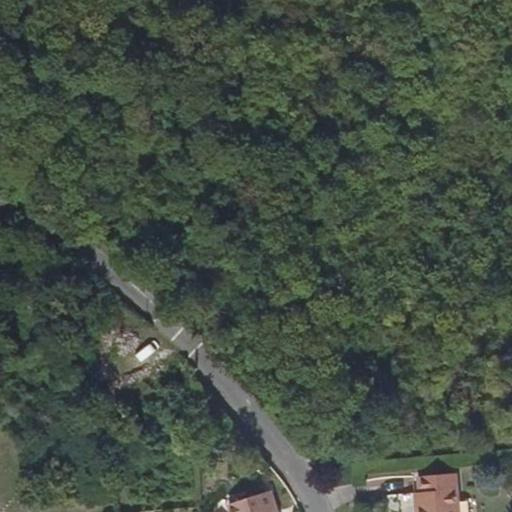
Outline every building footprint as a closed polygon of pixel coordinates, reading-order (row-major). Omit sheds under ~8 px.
[(196,157),(198,142),(192,140),(189,156),(196,157)] [(215,146),(198,142),(196,157),(213,162),(215,146)] [(208,238),(222,239),(222,235),(223,209),(210,208),(208,238)] [(72,410),(44,412),(47,429),(73,427),(72,410)] [(422,475),(422,491),(422,503),(417,503),(416,511),(460,511),(460,475),(422,475)] [(280,511),(276,501),(245,511),(280,511)]
